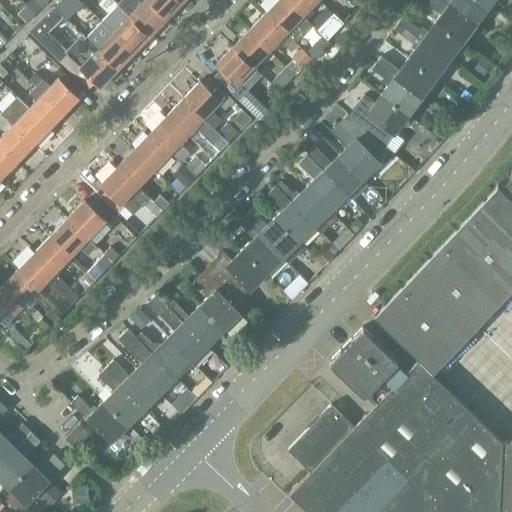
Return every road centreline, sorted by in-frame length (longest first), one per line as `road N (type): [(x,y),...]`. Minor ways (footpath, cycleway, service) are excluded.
road 1 (residential): [(43,361),(214,204),(321,90),(388,0)]
road 2 (unclassified): [(189,446),(511,106)]
road 3 (residential): [(219,0),(0,238)]
